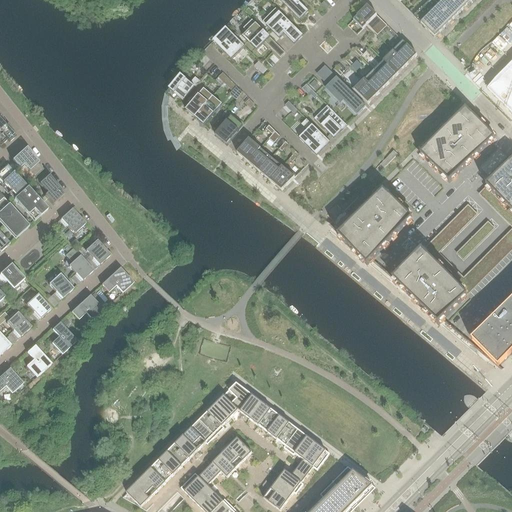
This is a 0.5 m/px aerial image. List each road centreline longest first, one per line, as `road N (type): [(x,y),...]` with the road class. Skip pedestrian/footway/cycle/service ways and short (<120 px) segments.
road 1 (residential): [(0,369),(125,252),(77,195)]
road 2 (residential): [(379,0),(511,131)]
road 3 (secondary): [(511,382),(380,511)]
road 4 (secondary): [(399,511),(511,400)]
